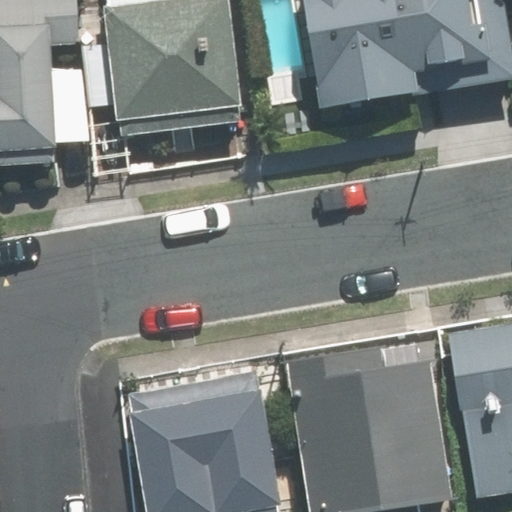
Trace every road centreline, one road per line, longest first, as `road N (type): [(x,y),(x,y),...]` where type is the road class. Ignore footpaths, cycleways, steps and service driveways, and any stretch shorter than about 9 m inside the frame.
road 1 (residential): [(511,218),(0,303)]
road 2 (residential): [(0,308),(20,511)]
